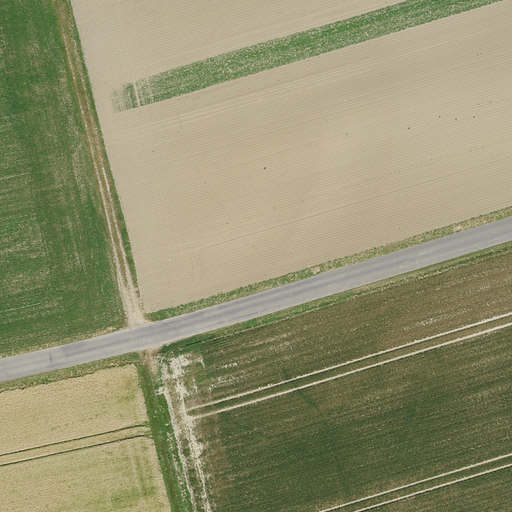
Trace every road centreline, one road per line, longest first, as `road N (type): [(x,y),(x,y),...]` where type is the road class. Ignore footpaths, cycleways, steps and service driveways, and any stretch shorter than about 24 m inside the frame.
road 1 (unclassified): [(511,227),(146,336),(0,367)]
road 2 (track): [(187,511),(58,0)]
